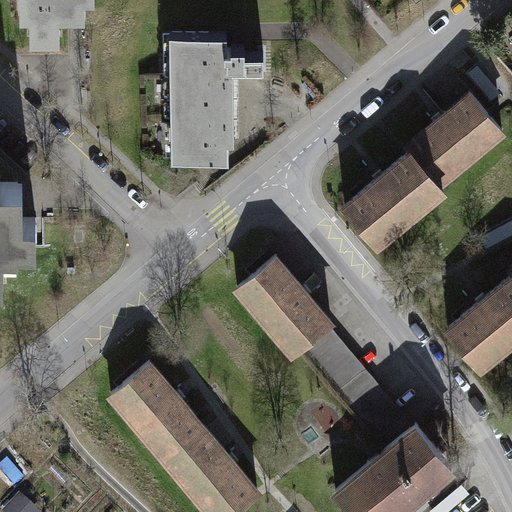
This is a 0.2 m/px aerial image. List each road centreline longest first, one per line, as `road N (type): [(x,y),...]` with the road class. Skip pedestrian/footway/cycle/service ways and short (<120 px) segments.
road 1 (residential): [(511,494),(472,420),(275,175)]
road 2 (residential): [(484,0),(275,175)]
road 3 (residential): [(182,253),(0,87)]
road 4 (residential): [(182,253),(0,407)]
road 5 (residential): [(275,175),(182,253)]
